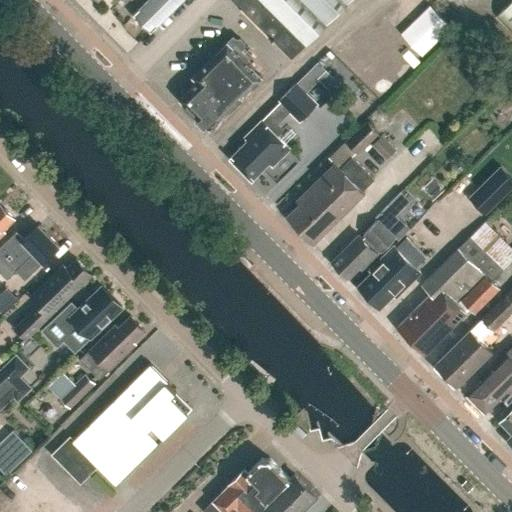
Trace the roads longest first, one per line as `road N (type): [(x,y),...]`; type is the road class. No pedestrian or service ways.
road 1 (secondary): [(408,396),(16,0)]
road 2 (residential): [(246,399),(0,146)]
road 3 (unclassified): [(246,399),(131,511)]
road 4 (secondary): [(511,501),(408,396)]
